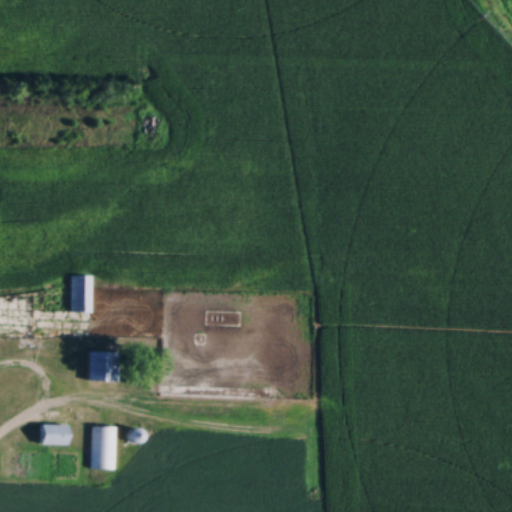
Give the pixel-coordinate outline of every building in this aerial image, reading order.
[(245,216),(195,216),(195,235),(245,235),(245,216)] [(89,275),(68,275),(68,312),(89,312),(89,275)] [(118,382),(118,352),(85,352),(85,382),(118,382)] [(64,444),(64,425),(38,425),(38,444),(64,444)] [(90,468),(113,469),(113,427),(91,427),(90,468)]
